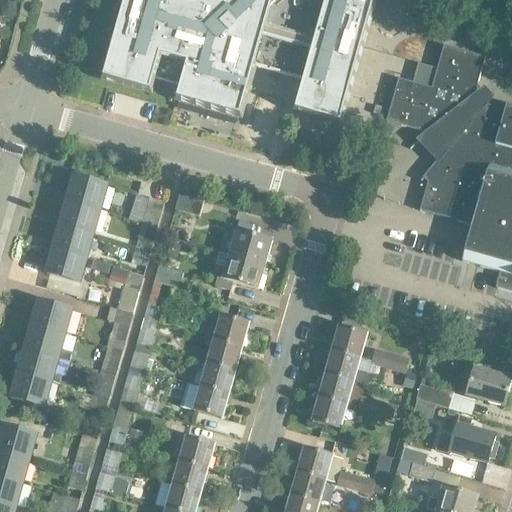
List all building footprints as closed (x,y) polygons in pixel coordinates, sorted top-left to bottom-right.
[(125,0),(103,79),(149,92),(153,80),(155,81),(177,87),(180,88),(177,100),(239,118),(253,64),(256,65),(270,8),(278,0),(326,0),(295,111),(339,124),(373,0),(210,0),(210,1),(208,3),(207,3),(205,5),(188,0),(125,0)] [(3,9),(2,17),(16,17),(17,4),(9,4),(3,9)] [(399,80),(386,123),(390,124),(420,132),(433,148),(439,156),(423,180),(427,184),(420,212),(472,227),(469,237),(461,262),(471,265),(500,273),(498,278),(495,288),(511,293),(511,108),(508,107),(506,112),(486,105),(476,92),(485,58),(444,48),(432,88),(399,80)] [(73,177),(65,203),(98,212),(105,186),(73,177)] [(136,196),(132,208),(129,221),(142,224),(149,200),(136,196)] [(178,201),(175,211),(199,218),(204,203),(179,196),(178,201)] [(149,199),(149,200),(142,224),(158,229),(165,204),(149,199)] [(98,212),(65,203),(59,225),(92,234),(98,212)] [(142,224),(137,246),(152,251),(158,229),(142,224)] [(59,225),(52,251),(85,260),(92,234),(59,225)] [(235,232),(228,256),(264,266),(271,242),(235,232)] [(152,251),(137,246),(131,265),(147,269),(152,251)] [(85,260),(52,251),(45,275),(78,284),(85,260)] [(264,266),(228,256),(224,270),(219,268),(214,288),(229,292),(231,284),(257,291),(264,266)] [(110,267),(93,262),(91,271),(108,276),(110,267)] [(159,264),(154,280),(180,287),(185,271),(159,264)] [(126,286),(130,272),(113,267),(109,281),(126,286)] [(126,286),(126,289),(140,293),(145,276),(130,272),(126,286)] [(31,327),(63,336),(70,312),(37,303),(31,327)] [(164,307),(153,304),(149,303),(144,320),(159,325),(164,307)] [(115,324),(130,328),(134,314),(111,308),(107,322),(115,324)] [(220,317),(213,340),(241,348),(248,325),(220,317)] [(130,328),(115,324),(110,340),(125,344),(130,328)] [(142,326),(137,343),(154,348),(158,331),(142,326)] [(63,336),(31,327),(24,349),(57,358),(63,336)] [(333,350),(360,358),(366,337),(339,329),(333,350)] [(423,352),(427,338),(413,334),(410,348),(423,352)] [(213,340),(207,363),(235,371),(241,348),(213,340)] [(24,349),(17,376),(50,385),(50,382),(60,385),(62,374),(53,372),(57,358),(24,349)] [(108,349),(103,364),(118,369),(123,353),(108,349)] [(360,358),(333,350),(325,375),(353,383),(368,387),(371,373),(357,369),(360,358)] [(135,351),(130,367),(147,372),(152,355),(135,351)] [(372,363),(372,364),(373,365),(389,369),(406,374),(407,370),(409,362),(392,357),(375,353),(372,363)] [(207,363),(200,387),(228,395),(235,371),(207,363)] [(406,374),(402,387),(412,390),(417,373),(407,370),(406,374)] [(474,370),(466,397),(468,397),(504,408),(511,381),(474,370)] [(101,371),(96,389),(111,393),(116,375),(101,371)] [(123,392),(140,397),(145,379),(128,375),(123,392)] [(353,383),(325,375),(319,398),(346,406),(353,383)] [(50,385),(17,376),(10,401),(43,410),(50,385)] [(228,395),(200,387),(189,384),(182,409),(193,412),(193,413),(221,421),(228,395)] [(416,401),(448,411),(453,396),(420,387),(416,401)] [(140,397),(123,392),(120,403),(121,403),(137,408),(140,397)] [(363,396),(359,409),(394,419),(398,406),(363,396)] [(94,397),(90,410),(105,414),(109,402),(94,397)] [(140,397),(137,408),(143,410),(146,399),(140,397)] [(346,406),(319,398),(312,423),(339,431),(346,406)] [(121,403),(115,426),(129,430),(130,430),(137,408),(121,403)] [(448,411),(445,421),(458,425),(449,456),(487,467),(490,459),(493,461),(498,445),(494,444),(497,436),(461,425),(464,416),(448,411)] [(129,430),(115,426),(110,442),(125,446),(129,430)] [(0,440),(0,449),(31,458),(37,436),(4,427),(0,440)] [(143,433),(132,430),(127,445),(139,449),(143,433)] [(83,435),(80,446),(95,450),(98,439),(83,435)] [(185,440),(179,461),(207,469),(213,448),(185,440)] [(95,450),(80,446),(75,462),(91,467),(95,450)] [(108,449),(103,466),(118,470),(123,453),(108,449)] [(304,449),(298,473),(325,481),(332,457),(304,449)] [(29,459),(0,451),(0,478),(22,485),(29,459)] [(423,469),(426,458),(403,451),(400,462),(414,466),(423,469)] [(457,460),(453,472),(469,478),(474,466),(457,460)] [(207,469),(179,461),(172,486),(200,494),(207,469)] [(433,483),(436,472),(423,469),(414,466),(411,477),(433,483)] [(73,472),(68,488),(83,493),(88,476),(73,472)] [(436,472),(433,483),(443,486),(438,500),(431,498),(427,511),(429,511),(472,511),(478,496),(457,490),(460,479),(436,472)] [(298,473),(291,496),(319,504),(325,481),(298,473)] [(100,474),(96,490),(111,494),(115,479),(100,474)] [(375,484),(357,479),(340,474),(337,484),(337,485),(354,490),(372,495),(375,484)] [(22,485),(0,478),(0,504),(15,508),(22,485)] [(115,479),(111,494),(125,498),(128,485),(127,482),(115,479)] [(172,486),(166,509),(175,511),(195,511),(200,494),(172,486)] [(291,496),(286,511),(316,511),(319,504),(291,496)] [(66,497),(62,511),(61,511),(77,511),(81,502),(66,497)] [(93,498),(89,511),(106,511),(109,502),(93,498)]
